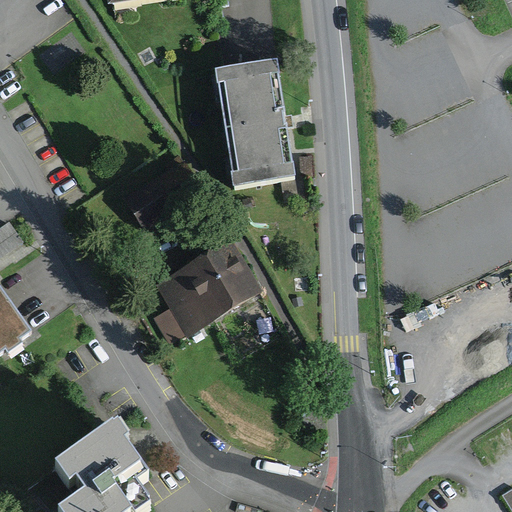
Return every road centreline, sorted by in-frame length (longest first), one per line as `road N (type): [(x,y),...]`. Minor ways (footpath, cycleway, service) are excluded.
road 1 (residential): [(356,501),(322,499),(210,461),(152,403),(0,138)]
road 2 (tertiary): [(356,501),(322,0)]
